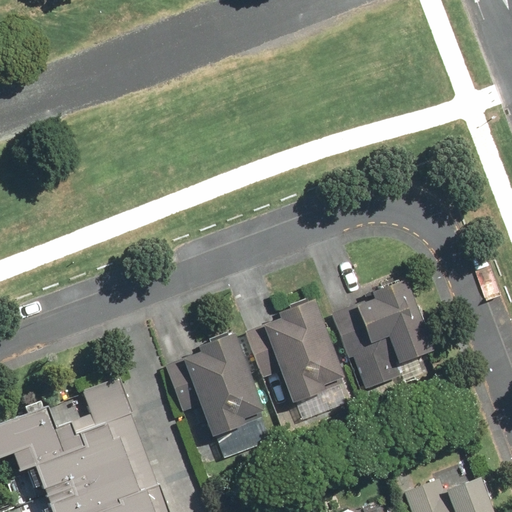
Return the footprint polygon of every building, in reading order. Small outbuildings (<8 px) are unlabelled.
[(382,296),(363,304),(379,343),(397,335),(408,363),(441,350),(412,277),(379,290),(382,296)] [(291,315),(271,323),(301,402),(350,381),(322,298),(289,309),(291,315)] [(245,330),(190,351),(219,436),(259,422),(257,414),(271,409),(245,330)] [(72,391),(81,414),(48,427),(39,404),(0,418),(0,455),(6,454),(13,472),(28,467),(44,511),(161,511),(110,377),(72,391)] [(501,511),(487,476),(457,488),(466,511),(501,511)]
